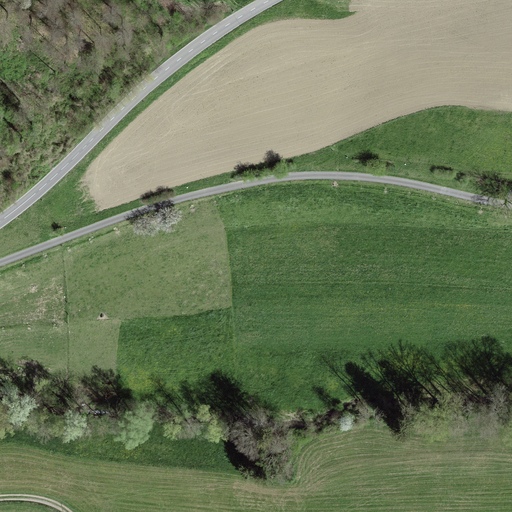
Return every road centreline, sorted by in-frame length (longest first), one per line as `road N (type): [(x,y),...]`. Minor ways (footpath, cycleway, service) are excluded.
road 1 (residential): [(0,262),(174,200),(278,177),(368,176),(511,205)]
road 2 (tertiary): [(0,221),(158,76),(269,0)]
